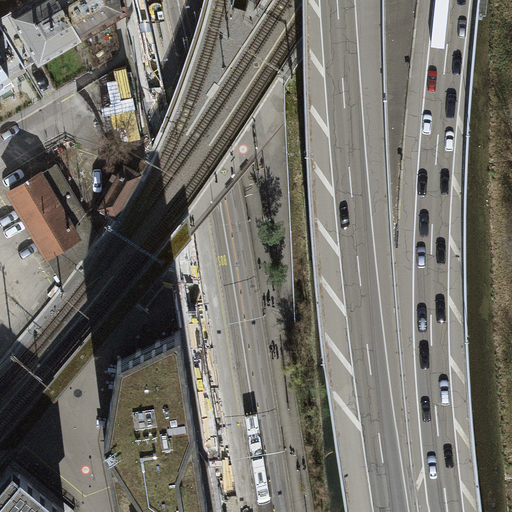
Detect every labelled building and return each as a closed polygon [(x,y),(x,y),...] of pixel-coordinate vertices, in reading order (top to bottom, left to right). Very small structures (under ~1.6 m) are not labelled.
[(81,34),(61,0),(29,0),(0,17),(0,25),(25,67),(81,34)] [(61,0),(81,34),(126,7),(124,0),(61,0)] [(0,81),(25,67),(0,25),(0,81)] [(116,216),(148,162),(132,152),(100,206),(116,216)] [(10,191),(64,284),(99,236),(57,164),(10,191)] [(208,511),(205,493),(202,473),(199,453),(180,328),(118,358),(104,440),(113,486),(117,506),(118,511),(208,511)] [(0,511),(64,511),(66,510),(20,473),(0,497),(0,511)]
